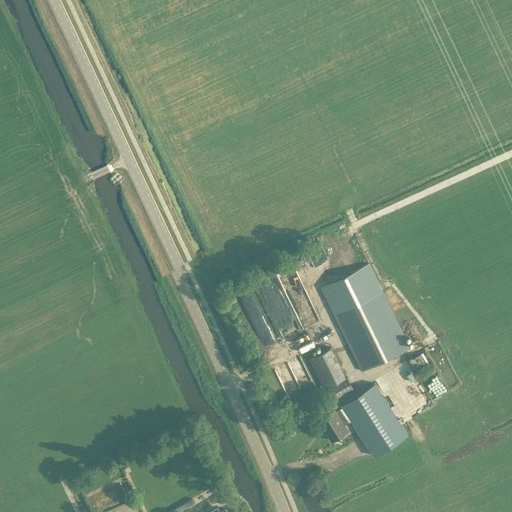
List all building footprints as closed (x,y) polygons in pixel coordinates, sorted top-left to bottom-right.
[(350,267),(364,295),(336,308),(363,364),(411,341),(370,258),(350,267)] [(267,272),(288,325),(301,320),(281,267),(267,272)] [(282,313),(274,317),(257,280),(248,284),(272,335),(289,327),(282,313)] [(325,306),(315,295),(306,303),(316,314),(325,306)] [(281,336),(287,348),(299,342),(294,330),(281,336)] [(348,371),(347,372),(332,341),(310,352),(325,382),(331,380),(337,391),(354,383),(348,371)] [(421,347),(426,356),(433,353),(427,343),(421,347)] [(375,377),(341,399),(343,401),(342,402),(351,415),(352,415),(374,449),(408,428),(394,407),(391,402),(375,377)] [(337,403),(320,414),(332,434),(349,423),(346,418),(351,415),(342,402),(338,405),(337,403)] [(168,508),(170,511),(196,497),(194,493),(168,508)] [(232,511),(232,510),(228,502),(222,505),(220,501),(213,505),(215,509),(209,511),(232,511)]
